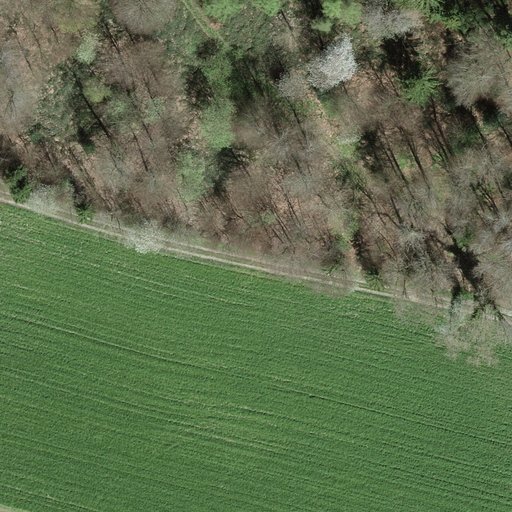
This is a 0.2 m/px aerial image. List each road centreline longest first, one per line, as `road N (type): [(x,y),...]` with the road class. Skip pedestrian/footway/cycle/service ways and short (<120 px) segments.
road 1 (track): [(0,192),(511,320)]
road 2 (track): [(193,0),(325,144),(511,296)]
